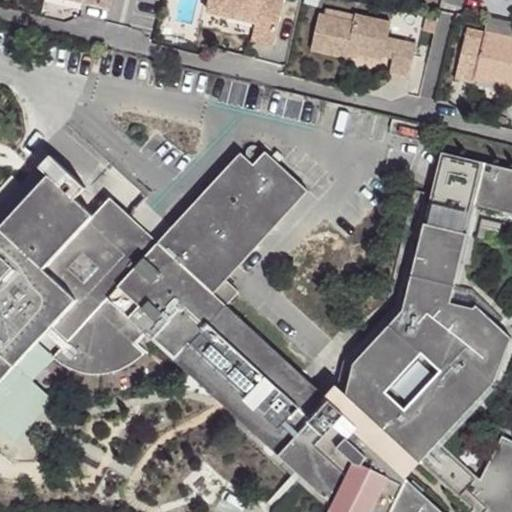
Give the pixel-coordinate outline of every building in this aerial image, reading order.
[(66,0),(110,11),(112,0),(66,0)] [(252,41),(274,46),(284,0),(210,0),(208,13),(256,23),(252,41)] [(354,22),(319,14),(311,51),(347,59),(349,52),(383,60),(384,57),(393,59),(390,71),(411,76),(418,45),(388,38),(392,23),(355,15),(354,22)] [(467,28),(466,36),(483,40),(485,32),(467,28)] [(511,88),(511,38),(485,32),(483,40),(466,36),(455,79),(474,83),(474,81),(475,76),(503,82),(502,86),(511,88)] [(503,82),(475,76),(474,81),(502,87),(503,82)] [(120,371),(128,367),(143,356),(145,354),(134,344),(145,333),(334,507),(345,511),(442,511),(397,470),(411,455),(472,511),(511,511),(511,440),(503,436),(480,479),(440,442),(495,383),(511,338),(511,337),(476,305),(473,308),(451,303),(475,206),(511,214),(511,169),(442,152),(403,311),(353,364),(341,411),(227,306),(239,292),(226,281),(308,191),(278,164),(284,158),(277,152),(272,158),(266,152),(254,165),(241,154),(158,243),(148,254),(124,232),(134,221),(110,199),(95,216),(76,199),(49,175),(12,215),(0,228),(0,428),(15,442),(38,385),(34,381),(17,366),(38,343),(52,327),(68,341),(53,357),(55,358),(63,365),(69,369),(76,371),(93,375),(112,373),(120,371)] [(49,175),(76,199),(87,188),(51,156),(41,167),(49,175)] [(0,228),(12,215),(0,203),(0,228)] [(134,221),(124,232),(148,254),(158,243),(134,221)] [(38,343),(17,366),(34,381),(55,358),(53,357),(38,343)]
